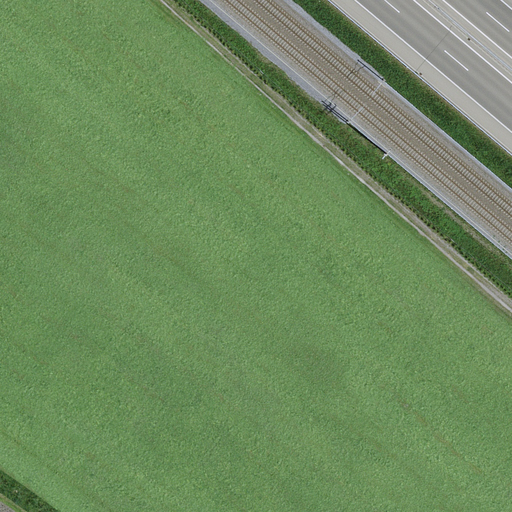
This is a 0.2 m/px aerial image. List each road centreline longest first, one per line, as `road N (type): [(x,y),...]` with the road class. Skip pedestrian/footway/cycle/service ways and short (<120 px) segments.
road 1 (track): [(511,301),(165,0)]
road 2 (motorway): [(385,0),(511,106)]
